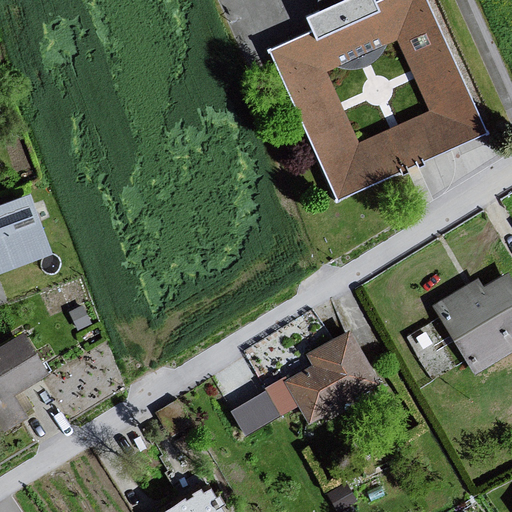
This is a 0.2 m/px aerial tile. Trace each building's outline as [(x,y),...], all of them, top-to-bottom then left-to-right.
[(427,0),(381,0),(379,1),(378,0),(345,0),(309,16),(316,33),(274,52),(339,198),(487,132),(427,0)] [(30,197),(0,208),(0,276),(53,256),(30,197)] [(480,284),(435,311),(477,379),(511,357),(511,282),(508,275),(484,290),(480,284)] [(310,364),(268,385),(282,413),(299,405),(309,424),(384,386),(353,327),(304,352),(310,364)] [(21,336),(0,350),(0,438),(27,421),(13,400),(48,377),(21,336)] [(267,390),(233,407),(247,434),(282,413),(267,390)] [(228,511),(211,481),(160,511),(228,511)] [(356,502),(346,482),(328,492),(338,511),(356,502)]
